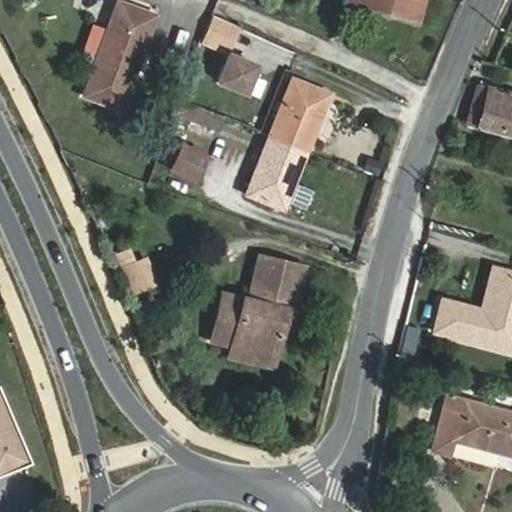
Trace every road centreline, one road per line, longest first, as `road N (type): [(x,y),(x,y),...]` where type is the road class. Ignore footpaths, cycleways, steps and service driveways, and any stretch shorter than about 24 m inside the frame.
road 1 (tertiary): [(481,0),(395,223),(342,449)]
road 2 (primary): [(243,483),(163,439),(138,406),(0,118)]
road 3 (primary): [(0,203),(66,356),(103,511)]
road 4 (unknown): [(237,156),(233,196),(249,213),(389,248)]
road 5 (primary): [(243,483),(203,479),(165,489),(130,511)]
